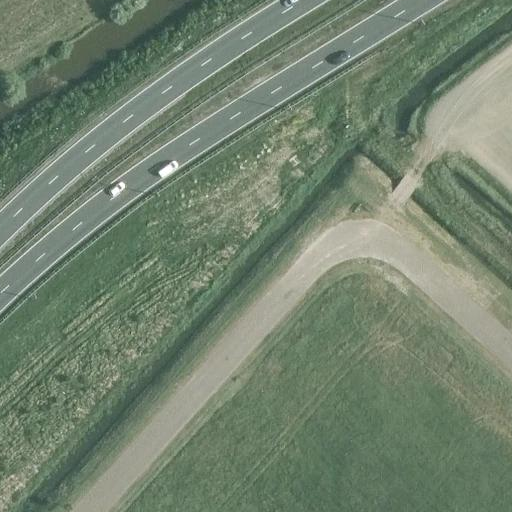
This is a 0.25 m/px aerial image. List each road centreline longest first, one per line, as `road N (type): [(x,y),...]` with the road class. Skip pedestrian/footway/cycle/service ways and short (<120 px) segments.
road 1 (unclassified): [(88,511),(313,261),(342,242),(371,239),(392,248),(511,354)]
road 2 (trunk): [(0,293),(114,196),(418,0)]
road 3 (trunk): [(304,0),(114,128),(0,229)]
